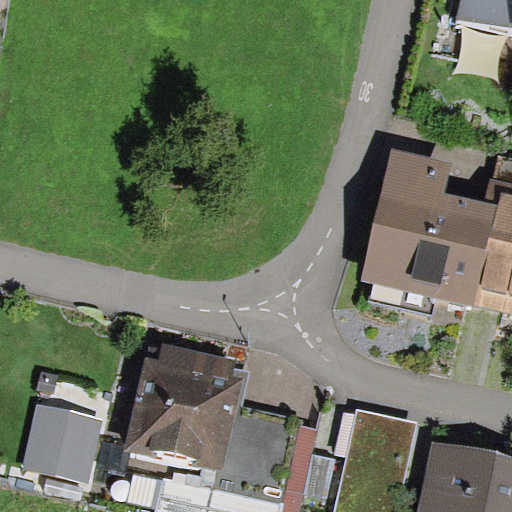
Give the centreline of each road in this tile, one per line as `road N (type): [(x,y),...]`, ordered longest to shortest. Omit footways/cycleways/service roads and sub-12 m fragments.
road 1 (residential): [(395,0),(333,227),(281,313)]
road 2 (residential): [(0,260),(281,313)]
road 3 (residential): [(281,313),(324,368),(511,418)]
